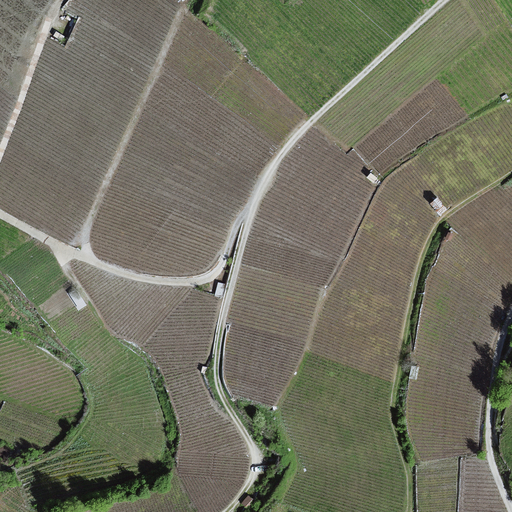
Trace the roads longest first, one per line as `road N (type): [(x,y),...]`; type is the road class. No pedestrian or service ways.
road 1 (track): [(446,0),(297,133),(256,195),(214,364),(217,392),(251,453),(253,474),(235,505)]
road 2 (track): [(277,410),(323,294),(381,183),(418,148),(511,97)]
road 3 (track): [(511,172),(442,220),(418,268),(393,398),(408,511)]
road 4 (track): [(253,206),(234,228),(218,270),(194,285),(139,281),(62,252),(68,275),(116,340)]
road 5 (track): [(71,256),(187,0)]
road 6 (track): [(511,315),(488,399),(487,443),(511,511)]
road 7 (track): [(0,155),(44,26),(63,0)]
